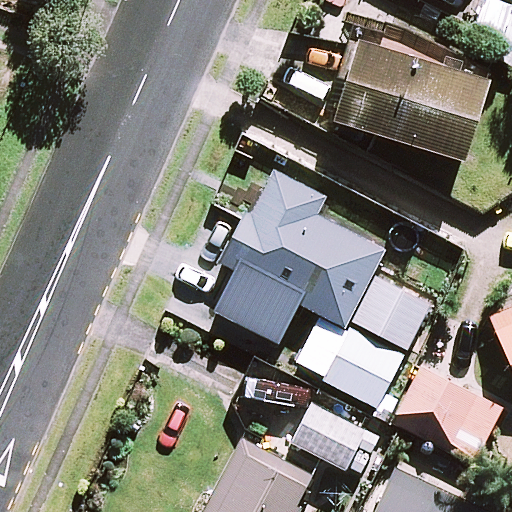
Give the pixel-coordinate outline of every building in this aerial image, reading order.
[(511,52),(511,10),(510,10),(500,50),(511,52)] [(364,61),(340,142),(469,180),(493,98),(364,61)] [(413,362),(437,315),(383,287),(358,334),(413,362)] [(511,320),(497,326),(511,363),(511,320)] [(355,339),(328,392),(383,420),(410,367),(355,339)] [(400,435),(483,475),(511,418),(428,378),(400,435)] [(298,457),(351,483),(371,442),(319,416),(298,457)] [(305,511),(318,487),(248,453),(218,511),(305,511)] [(477,511),(402,477),(386,511),(477,511)]
